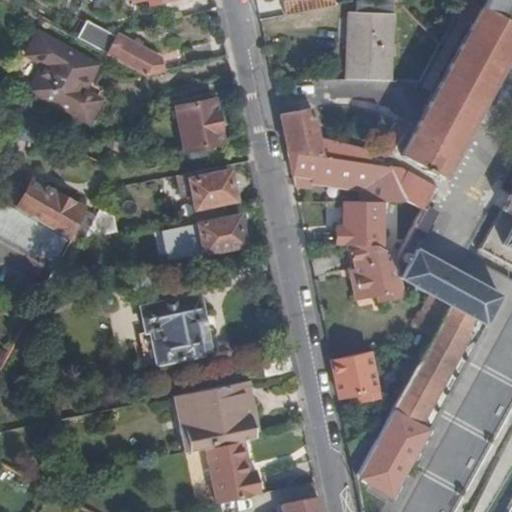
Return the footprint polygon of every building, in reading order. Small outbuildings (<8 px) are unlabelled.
[(354,79),(384,79),(388,0),(359,0),(358,0),(357,13),(344,12),(341,78),(354,79)] [(400,0),(441,42),(456,17),(438,0),(400,0)] [(511,4),(504,0),(488,0),(484,7),(483,7),(402,155),(424,168),(423,170),(430,174),(432,172),(442,177),(511,48),(511,4)] [(93,28),(85,42),(108,54),(115,41),(93,28)] [(39,34),(27,56),(45,66),(31,90),(89,122),(101,101),(84,92),(98,66),(39,34)] [(158,56),(118,36),(115,41),(108,54),(146,75),(186,66),(182,51),(158,56)] [(214,99),(175,107),(185,151),(223,143),(214,99)] [(281,114),(289,151),(332,157),(330,147),(320,146),(312,107),(281,114)] [(289,151),(296,185),(313,187),(314,177),(363,185),(364,201),(403,200),(407,200),(402,195),(390,167),(332,157),(289,151)] [(218,167),(177,175),(181,197),(191,195),(194,208),(235,199),(229,169),(219,171),(218,167)] [(419,177),(407,200),(423,209),(435,186),(419,177)] [(33,180),(17,208),(69,238),(73,239),(84,237),(96,216),(33,180)] [(511,189),(511,191),(511,193),(502,209),(511,215),(511,227),(503,245),(511,249),(511,189)] [(0,231),(55,263),(69,238),(17,208),(2,200),(0,198),(0,231)] [(404,243),(423,209),(407,200),(403,200),(394,216),(386,231),(378,245),(385,249),(398,256),(404,243)] [(96,216),(84,237),(102,233),(115,231),(112,217),(100,211),(96,216)] [(386,231),(394,216),(388,212),(379,227),(386,231)] [(238,213),(197,220),(203,250),(244,241),(238,213)] [(396,266),(399,269),(411,246),(404,243),(398,256),(393,264),(396,266)] [(350,267),(352,274),(358,272),(353,244),(348,244),(352,266),(350,267)] [(393,265),(385,249),(378,245),(353,244),(358,272),(352,274),(357,299),(378,295),(380,301),(403,296),(400,280),(399,277),(393,265)] [(371,447),(368,453),(394,467),(476,319),(483,323),(499,295),(416,249),(400,278),(431,294),(450,305),(433,334),(418,363),(403,390),(376,438),(371,447)] [(450,305),(431,294),(415,324),(433,334),(450,305)] [(151,330),(158,362),(201,353),(195,321),(204,318),(199,295),(141,307),(146,330),(151,330)] [(368,351),(331,358),(339,396),(363,391),(364,398),(378,395),(368,351)] [(261,362),(263,377),(292,371),(289,356),(261,362)] [(190,451),(206,447),(244,440),(256,437),(251,414),(246,414),(239,383),(178,395),(190,451)] [(443,481),(421,471),(402,511),(451,511),(484,441),(465,432),(443,481)] [(364,460),(368,453),(371,447),(376,438),(367,433),(349,443),(356,475),(364,460)] [(244,440),(206,447),(217,503),(231,499),(249,496),(261,493),(257,469),(250,470),(244,440)] [(262,467),(257,469),(261,493),(267,492),(262,467)] [(251,511),(249,496),(231,499),(234,511),(251,511)] [(321,511),(318,498),(283,505),(284,511),(321,511)]
